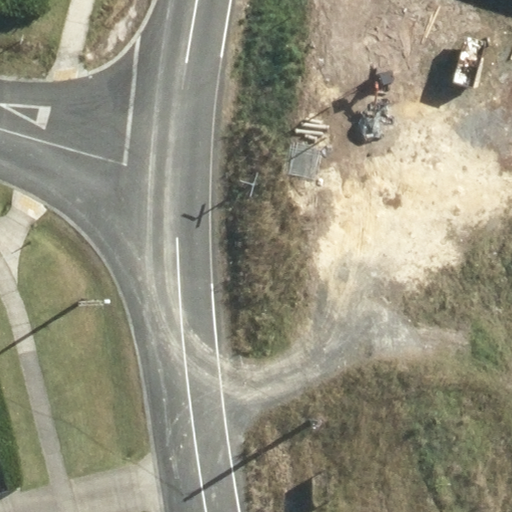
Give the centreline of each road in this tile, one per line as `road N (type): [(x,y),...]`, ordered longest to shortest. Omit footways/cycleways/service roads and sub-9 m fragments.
road 1 (residential): [(174,177),(186,373),(207,511)]
road 2 (residential): [(174,177),(0,131)]
road 3 (residential): [(198,0),(174,177)]
